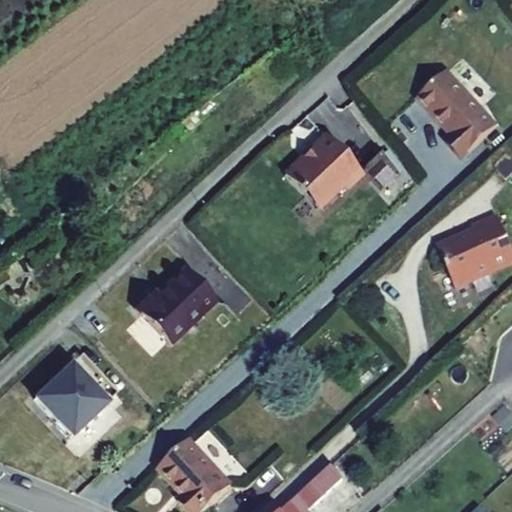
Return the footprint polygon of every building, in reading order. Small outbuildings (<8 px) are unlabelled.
[(445,74),(416,101),(451,138),(447,142),(463,159),(495,128),(445,74)] [(362,175),(326,136),(310,151),(313,154),(305,160),(302,158),(284,175),(317,211),(342,187),(345,191),(362,175)] [(505,181),(511,174),(511,162),(506,157),(493,169),(505,181)] [(458,239),(457,240),(436,248),(446,272),(446,273),(447,274),(450,274),(457,289),(511,265),(511,254),(497,218),(471,229),(474,236),(462,242),(462,241),(461,240),(460,240),(459,239),(458,239)] [(132,310),(168,347),(214,302),(184,270),(163,290),(164,290),(156,297),(151,292),(132,310)] [(71,348),(33,384),(76,432),(116,395),(71,348)] [(205,511),(230,489),(188,443),(157,472),(182,499),(176,505),(182,511),(205,511)] [(309,511),(338,485),(326,472),(283,511),(309,511)] [(331,511),(348,511),(363,500),(349,483),(325,504),(331,511)]
